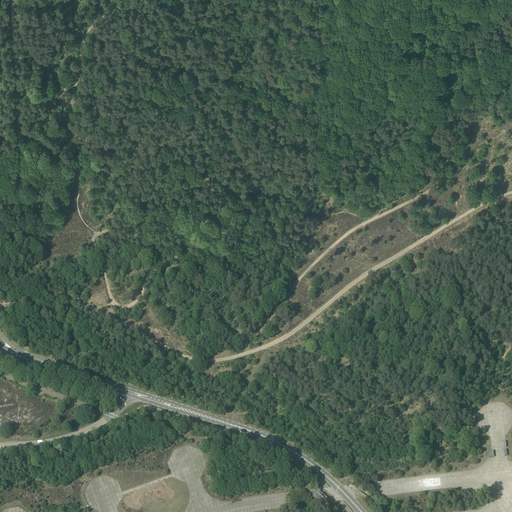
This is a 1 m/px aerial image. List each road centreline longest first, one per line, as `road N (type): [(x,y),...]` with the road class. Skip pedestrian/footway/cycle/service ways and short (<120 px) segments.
road 1 (track): [(511,2),(470,42),(486,101),(455,133),(432,191),(331,246),(246,335),(224,327),(167,268),(152,271),(131,304),(109,297),(93,235),(160,247),(172,242),(179,195),(247,135),(263,106),(253,97),(232,125),(142,152),(74,138),(69,125),(84,47),(116,0)]
road 2 (track): [(55,289),(200,360),(248,354),(294,332),(390,259),(511,193)]
road 3 (track): [(11,0),(23,236),(55,289)]
road 4 (secondary): [(361,511),(277,443),(127,393)]
road 5 (unknown): [(345,494),(503,478)]
road 6 (unclassified): [(0,448),(77,435),(112,416),(127,393)]
road 7 (secondary): [(127,393),(0,347)]
